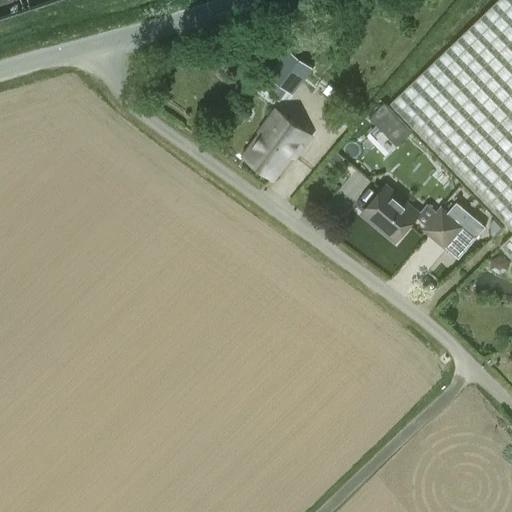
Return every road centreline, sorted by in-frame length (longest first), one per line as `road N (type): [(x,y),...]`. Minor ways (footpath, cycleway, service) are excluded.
road 1 (unclassified): [(511,406),(401,298),(126,101),(84,45)]
road 2 (unclassified): [(84,45),(229,0)]
